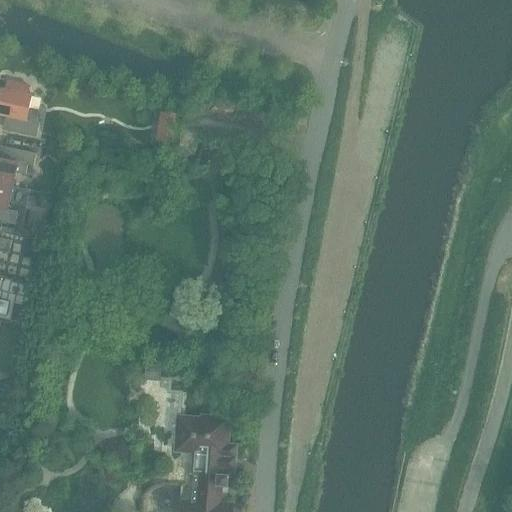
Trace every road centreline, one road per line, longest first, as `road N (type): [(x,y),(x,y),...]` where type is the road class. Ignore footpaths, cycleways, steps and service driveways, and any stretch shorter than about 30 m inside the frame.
road 1 (unclassified): [(263,511),(278,348),(332,57)]
road 2 (unclassified): [(332,57),(122,0)]
road 3 (unclassified): [(464,511),(511,342)]
